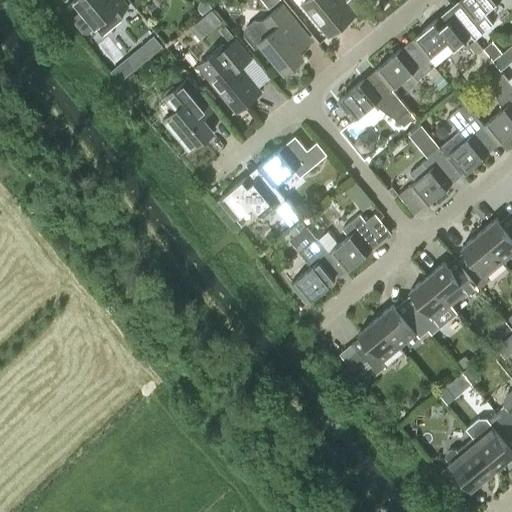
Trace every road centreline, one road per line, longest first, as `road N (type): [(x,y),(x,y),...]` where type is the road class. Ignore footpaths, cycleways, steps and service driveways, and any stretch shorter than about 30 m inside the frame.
road 1 (residential): [(306,101),(417,243)]
road 2 (residential): [(306,101),(425,0)]
road 3 (residential): [(511,165),(417,243)]
